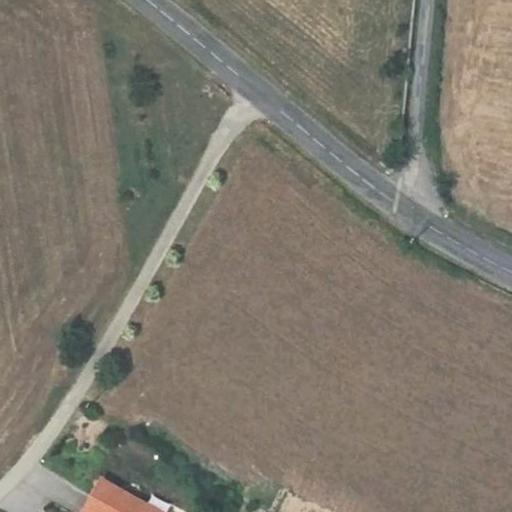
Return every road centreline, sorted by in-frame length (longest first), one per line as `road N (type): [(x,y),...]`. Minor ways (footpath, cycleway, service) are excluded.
road 1 (secondary): [(416,222),(137,0)]
road 2 (residential): [(425,0),(413,115),(416,222)]
